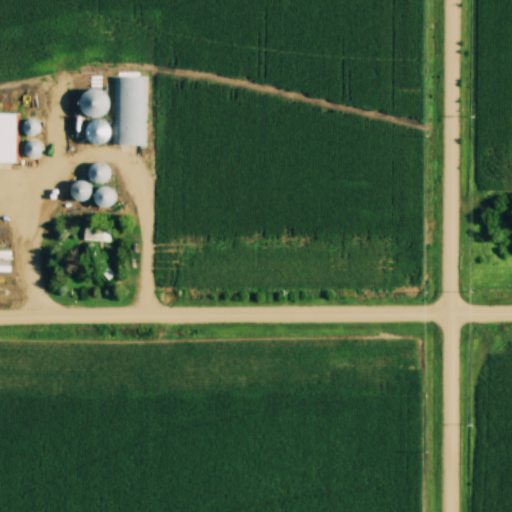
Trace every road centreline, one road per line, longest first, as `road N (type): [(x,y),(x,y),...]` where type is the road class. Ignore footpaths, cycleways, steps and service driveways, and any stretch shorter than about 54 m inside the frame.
road 1 (residential): [(448,511),(452,0)]
road 2 (residential): [(511,314),(0,317)]
